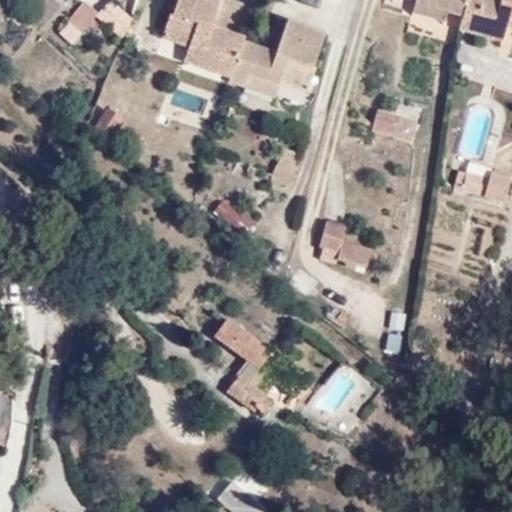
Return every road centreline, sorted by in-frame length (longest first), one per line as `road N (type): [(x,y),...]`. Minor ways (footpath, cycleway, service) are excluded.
road 1 (unknown): [(373,0),(311,203)]
road 2 (residential): [(0,211),(32,307),(21,396)]
